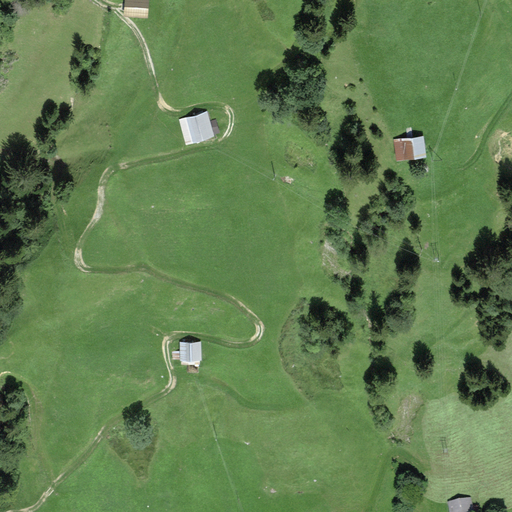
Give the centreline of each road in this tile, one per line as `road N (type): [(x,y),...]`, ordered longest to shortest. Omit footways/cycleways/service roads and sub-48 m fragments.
road 1 (track): [(101,0),(140,36),(165,107),(222,104),(231,122),(209,147),(105,174),(79,262),(142,267),(227,297),(261,328),(247,343),(168,339),(168,388),(114,421),(30,511)]
road 2 (track): [(79,262),(65,242),(52,158),(0,151)]
road 3 (track): [(173,376),(209,381),(245,403),(307,402)]
road 4 (track): [(2,374),(32,396),(53,487)]
